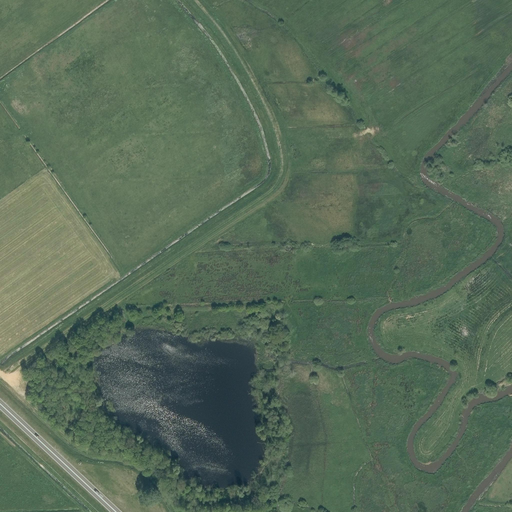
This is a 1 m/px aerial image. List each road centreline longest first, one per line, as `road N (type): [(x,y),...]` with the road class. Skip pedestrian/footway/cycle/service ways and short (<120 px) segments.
road 1 (track): [(5,378),(283,189),(290,171),(282,121),(250,58),(204,0)]
road 2 (track): [(0,373),(73,444),(149,472),(175,511)]
road 3 (trunk): [(115,511),(0,403)]
